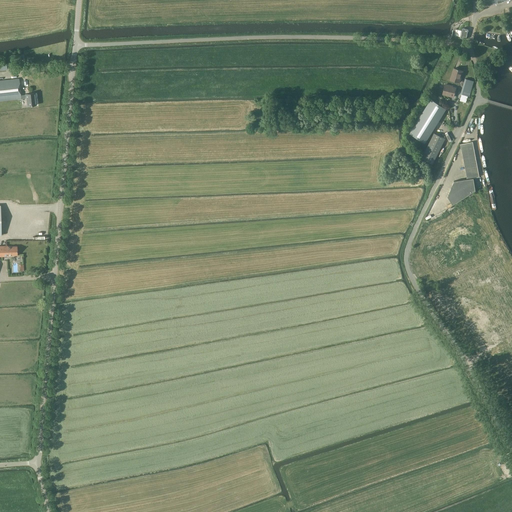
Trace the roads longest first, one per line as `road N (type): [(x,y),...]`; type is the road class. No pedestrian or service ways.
road 1 (unclassified): [(36,462),(75,45)]
road 2 (unclassified): [(468,49),(298,36),(75,45)]
road 3 (unclassified): [(511,446),(406,259),(477,99)]
